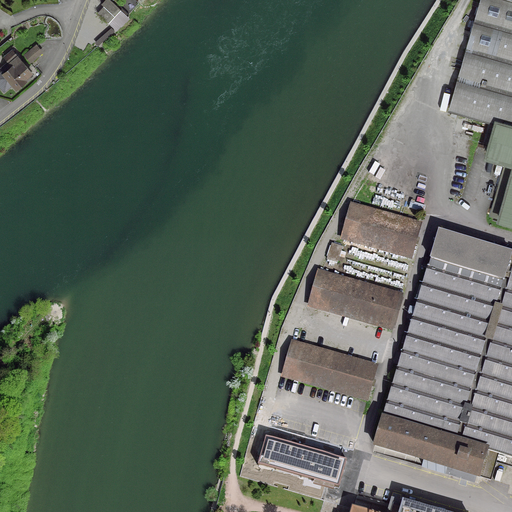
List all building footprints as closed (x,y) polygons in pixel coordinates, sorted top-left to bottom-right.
[(113,16),(119,10),(108,0),(103,0),(100,4),(102,6),(113,16)] [(511,0),(479,0),(448,110),(495,123),(511,127),(511,0)] [(107,23),(113,16),(102,6),(96,13),(107,23)] [(35,46),(23,56),(29,62),(40,53),(35,46)] [(28,74),(30,73),(11,51),(3,57),(7,62),(0,68),(0,69),(1,71),(0,72),(0,87),(3,91),(11,84),(15,89),(30,77),(28,74)] [(498,219),(511,223),(511,127),(495,123),(486,156),(504,161),(489,216),(498,219)] [(350,205),(341,239),(409,258),(419,225),(350,205)] [(511,256),(510,256),(511,254),(437,232),(436,236),(373,445),(489,480),(497,454),(511,458),(511,256)] [(331,244),(326,260),(336,263),(341,247),(331,244)] [(392,330),(401,296),(318,273),(308,306),(392,330)] [(375,367),(291,343),(282,377),(365,400),(375,367)] [(267,429),(257,462),(341,486),(351,452),(267,429)] [(438,511),(417,506),(418,502),(403,498),(402,501),(393,499),(389,511),(362,511),(352,509),(350,511),(438,511)]
